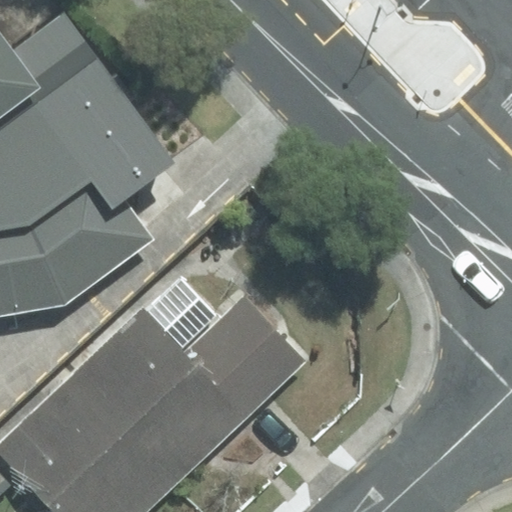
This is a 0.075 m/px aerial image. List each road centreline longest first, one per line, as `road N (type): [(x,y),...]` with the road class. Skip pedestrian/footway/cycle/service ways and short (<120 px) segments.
road 1 (secondary): [(263,0),(511,265)]
road 2 (residential): [(511,387),(380,511)]
